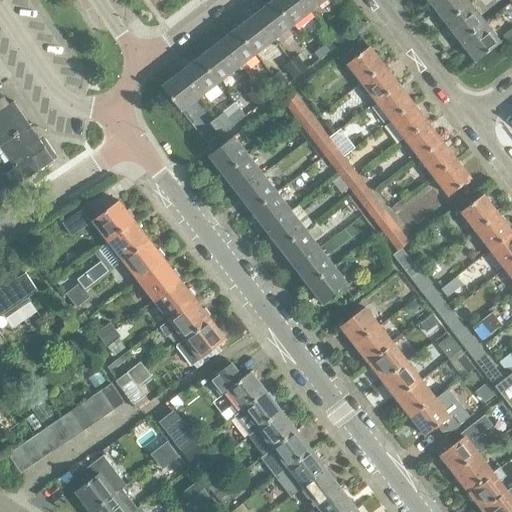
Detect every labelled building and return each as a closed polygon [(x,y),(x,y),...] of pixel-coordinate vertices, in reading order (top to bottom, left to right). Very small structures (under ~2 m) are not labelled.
[(293,25),(274,0),(256,15),(275,39),(293,25)] [(312,11),(303,0),(274,0),(293,25),(312,11)] [(303,0),(312,11),(325,0),(303,0)] [(446,22),(470,3),(467,0),(433,0),(431,2),(439,12),(437,14),(442,19),(444,19),(446,22)] [(461,42),(485,23),(470,3),(446,22),(454,32),(453,34),(457,39),(459,38),(461,42)] [(275,39),(256,15),(237,29),(256,54),(275,39)] [(500,42),(485,23),(461,42),(469,52),(468,54),(471,58),(474,57),(476,61),(500,42)] [(335,28),(329,33),(338,45),(344,41),(335,28)] [(511,28),(502,36),(507,42),(511,38),(511,28)] [(256,54),(237,29),(219,43),(238,68),(256,54)] [(338,45),(329,33),(322,38),(332,50),(338,45)] [(238,68),(219,43),(200,58),(219,82),(238,68)] [(384,66),(370,47),(348,64),(362,83),(384,66)] [(298,57),(292,61),(301,74),(307,69),(298,57)] [(219,82),(200,58),(182,72),(201,97),(219,82)] [(301,74),(292,61),(285,66),(295,79),(301,74)] [(384,66),(362,83),(358,86),(365,94),(369,91),(377,102),(399,85),(384,66)] [(201,97),(182,72),(163,86),(182,111),(201,97)] [(279,72),(273,77),(282,89),(289,84),(279,72)] [(261,85),(254,90),(264,102),(270,98),(261,85)] [(413,104),(399,85),(377,102),(391,121),(413,104)] [(264,102),(254,90),(248,95),(258,107),(264,102)] [(284,103),(292,112),(303,104),(295,94),(284,103)] [(9,104),(3,96),(0,97),(0,144),(0,145),(29,125),(13,102),(9,104)] [(300,122),(311,114),(303,104),(292,112),(300,122)] [(427,123),(413,104),(391,121),(406,139),(427,123)] [(223,114),(217,119),(227,131),(233,126),(223,114)] [(307,132),(318,124),(311,114),(300,122),(307,132)] [(227,131),(217,119),(211,123),(221,136),(227,131)] [(442,142),(427,123),(406,139),(420,158),(442,142)] [(315,142),(326,134),(318,124),(307,132),(315,142)] [(29,125),(0,145),(0,165),(14,187),(53,160),(29,125)] [(334,143),(326,134),(315,142),(323,152),(334,143)] [(224,174),(249,155),(234,137),(210,155),(224,174)] [(456,161),(442,142),(420,158),(434,177),(456,161)] [(341,153),(334,143),(323,152),(330,162),(341,153)] [(349,163),(341,153),(330,162),(338,172),(349,163)] [(239,193),(263,174),(249,155),(224,174),(239,193)] [(471,180),(456,161),(434,177),(449,196),(471,180)] [(356,173),(349,163),(338,172),(345,182),(356,173)] [(364,183),(356,173),(345,182),(353,192),(364,183)] [(253,211),(277,192),(263,174),(239,193),(253,211)] [(372,193),(364,183),(353,192),(361,201),(372,193)] [(267,230),(291,211),(277,192),(253,211),(267,230)] [(379,203),(372,193),(361,201),(368,211),(379,203)] [(461,213),(475,231),(497,214),(483,196),(461,213)] [(90,204),(62,224),(71,237),(93,221),(109,241),(135,221),(132,218),(134,216),(129,209),(127,211),(119,200),(100,216),(90,204)] [(387,213),(379,203),(368,211),(376,221),(387,213)] [(281,248),(306,230),(291,211),(267,230),(281,248)] [(395,223),(387,213),(376,221),(384,231),(395,223)] [(511,232),(497,214),(475,231),(490,249),(511,232)] [(100,249),(95,253),(101,261),(109,272),(114,268),(124,261),(150,241),(148,238),(149,236),(144,229),(142,231),(135,221),(109,241),(99,248),(100,249)] [(402,232),(395,223),(384,231),(391,241),(402,232)] [(296,267),(320,248),(306,230),(281,248),(296,267)] [(410,242),(402,232),(391,241),(399,251),(403,248),(410,242)] [(511,262),(511,232),(490,249),(505,268),(511,262)] [(150,241),(124,261),(139,281),(165,260),(163,257),(165,256),(159,249),(157,250),(150,241)] [(310,285),(334,267),(320,248),(296,267),(310,285)] [(403,266),(412,259),(403,248),(399,251),(394,255),(403,266)] [(420,270),(412,259),(403,266),(411,277),(420,270)] [(165,260),(139,281),(154,300),(180,280),(178,277),(180,276),(174,269),(173,270),(165,260)] [(101,261),(77,280),(85,290),(109,272),(101,261)] [(348,285),(334,267),(310,285),(324,304),(348,285)] [(0,361),(2,360),(4,357),(6,354),(7,350),(7,347),(6,343),(0,334),(0,316),(2,315),(5,318),(29,302),(26,298),(37,291),(25,273),(17,278),(12,270),(0,278),(0,361)] [(431,284),(420,270),(411,277),(422,291),(431,284)] [(180,280),(154,300),(169,320),(196,300),(193,297),(195,295),(190,288),(188,290),(180,280)] [(72,301),(85,291),(80,284),(66,294),(72,301)] [(442,298),(431,284),(422,291),(433,305),(442,298)] [(90,298),(85,291),(72,301),(77,308),(90,298)] [(453,312),(442,298),(433,305),(444,319),(453,312)] [(169,320),(160,328),(167,337),(173,332),(181,343),(185,340),(211,320),(209,317),(210,315),(205,308),(203,310),(196,300),(169,320)] [(366,307),(341,326),(355,344),(379,325),(366,307)] [(463,326),(453,312),(444,319),(454,333),(463,326)] [(433,313),(420,324),(427,333),(440,322),(433,313)] [(493,313),(473,327),(483,341),(503,326),(493,313)] [(181,343),(177,346),(192,366),(200,360),(226,340),(224,337),(226,335),(220,328),(219,330),(211,320),(185,340),(181,343)] [(102,340),(116,330),(110,323),(97,333),(102,340)] [(379,325),(355,344),(369,362),(393,344),(379,325)] [(474,340),(463,326),(454,333),(465,347),(474,340)] [(121,337),(116,330),(102,340),(108,347),(121,337)] [(485,354),(474,340),(465,347),(476,361),(485,354)] [(393,344),(369,362),(383,381),(408,362),(393,344)] [(496,368),(485,354),(476,361),(487,375),(496,368)] [(456,363),(466,376),(475,369),(466,356),(456,363)] [(408,362),(383,381),(397,399),(422,380),(408,362)] [(133,380),(146,370),(141,363),(128,373),(132,380),(133,380)] [(232,363),(211,378),(223,394),(229,390),(238,401),(229,408),(235,415),(243,408),(266,391),(251,372),(243,378),(232,363)] [(60,366),(37,382),(46,395),(69,380),(60,366)] [(504,380),(496,368),(487,375),(495,387),(504,380)] [(152,377),(146,370),(133,380),(138,387),(152,377)] [(99,372),(89,378),(96,389),(105,382),(99,372)] [(128,373),(116,382),(121,388),(132,380),(128,373)] [(511,373),(504,380),(495,387),(511,407),(511,373)] [(422,380),(397,399),(411,418),(436,399),(435,399),(422,380)] [(123,404),(112,387),(110,385),(100,392),(113,411),(123,404)] [(436,399),(411,418),(425,436),(437,426),(444,436),(461,423),(470,417),(448,389),(435,399),(436,399)] [(235,415),(234,416),(249,435),(258,428),(281,410),(273,401),(275,400),(269,392),(268,393),(266,391),(243,408),(235,415)] [(113,411),(100,392),(89,399),(102,418),(113,411)] [(178,395),(170,402),(177,411),(185,404),(178,395)] [(102,418),(89,399),(79,406),(92,425),(102,418)] [(42,401),(32,408),(42,422),(52,415),(42,401)] [(92,425),(79,406),(69,413),(82,432),(92,425)] [(258,428),(249,435),(264,455),(273,447),(296,430),(281,410),(258,428)] [(82,432),(69,413),(59,420),(72,439),(82,432)] [(160,422),(184,454),(197,444),(173,413),(160,422)] [(33,415),(27,418),(35,431),(41,427),(33,415)] [(454,474),(479,455),(488,448),(479,436),(491,426),(484,417),(462,434),(464,437),(440,455),(454,474)] [(72,439),(59,420),(49,427),(61,446),(72,439)] [(61,446),(49,427),(39,434),(51,453),(61,446)] [(264,455),(261,457),(276,477),(289,467),(311,450),(296,430),(273,447),(264,455)] [(51,453),(39,434),(29,442),(41,460),(51,453)] [(41,460),(29,442),(18,449),(31,467),(41,460)] [(221,442),(207,452),(215,463),(229,453),(221,442)] [(159,459),(172,449),(167,443),(155,452),(159,459)] [(202,451),(197,444),(184,454),(189,461),(202,451)] [(31,467),(18,449),(8,456),(21,474),(31,467)] [(177,455),(172,449),(159,459),(164,465),(177,455)] [(289,467),(276,477),(291,497),(304,487),(326,469),(311,450),(289,467)] [(468,492),(493,473),(479,455),(454,474),(468,492)] [(103,456),(73,479),(75,481),(80,488),(76,492),(84,502),(82,505),(87,511),(90,510),(92,511),(115,494),(122,488),(126,486),(111,466),(103,456)] [(482,511),(507,491),(500,482),(506,477),(500,469),(501,468),(500,467),(493,473),(468,492),(482,511)] [(326,469),(304,487),(319,506),(341,489),(326,469)] [(214,493),(227,484),(222,477),(209,487),(214,493)] [(191,500),(203,490),(199,484),(186,493),(191,500)] [(232,490),(227,484),(214,493),(219,500),(232,490)] [(483,511),(511,511),(511,487),(507,491),(482,511),(483,511)] [(115,494),(92,511),(91,511),(132,511),(138,508),(122,488),(115,494)] [(319,506),(311,511),(352,511),(357,509),(341,489),(319,506)] [(208,496),(203,490),(191,500),(196,506),(208,496)]
